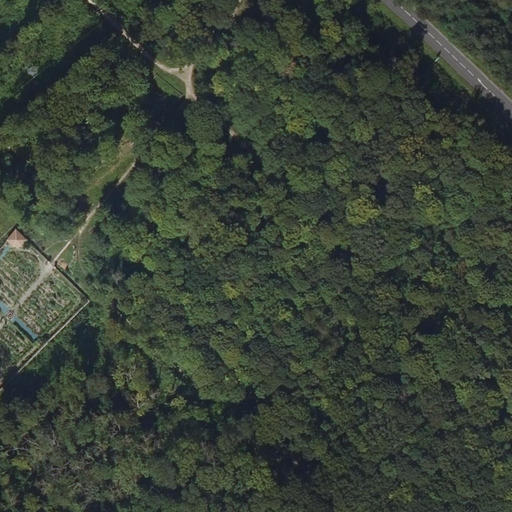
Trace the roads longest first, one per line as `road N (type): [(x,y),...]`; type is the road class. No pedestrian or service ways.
road 1 (track): [(186,69),(511,388)]
road 2 (primary): [(511,115),(388,0)]
